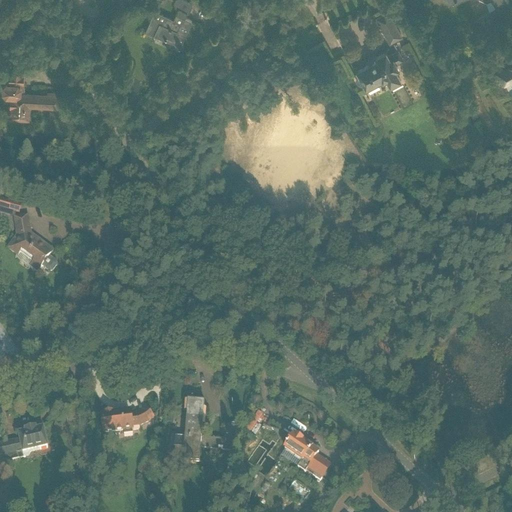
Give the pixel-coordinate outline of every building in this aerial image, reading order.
[(178,8),(173,20),(153,11),(144,32),(154,36),(154,34),(171,41),(170,44),(179,49),(192,19),(184,16),(186,12),(187,12),(191,3),(184,0),(174,0),(173,3),(175,7),(178,8)] [(511,19),(511,1),(511,0),(449,0),(479,0),(486,3),(492,1),(496,8),(475,21),(484,35),(511,19)] [(384,32),(396,26),(388,12),(377,18),(384,32)] [(396,63),(403,60),(398,50),(388,56),(386,52),(376,58),(378,61),(376,62),(371,65),(370,66),(369,65),(357,71),(359,75),(357,77),(356,79),(357,82),(359,84),(361,85),(364,84),(366,88),(378,82),(378,80),(382,78),(383,80),(386,78),(390,86),(401,80),(396,70),(398,69),(396,63)] [(511,65),(496,74),(496,75),(497,75),(502,84),(502,85),(504,84),(511,98),(511,65)] [(10,79),(9,84),(7,84),(4,87),(3,92),(6,95),(11,95),(9,117),(28,119),(29,106),(58,108),(60,93),(48,92),(47,95),(22,93),(24,70),(10,69),(10,79)] [(0,208),(6,210),(9,202),(0,198),(0,208)] [(27,215),(14,218),(16,237),(7,248),(17,255),(19,252),(33,263),(30,266),(37,271),(41,266),(48,271),(51,271),(55,265),(55,262),(48,257),(52,251),(30,234),(27,215)] [(175,436),(174,446),(174,448),(184,448),(183,463),(200,464),(201,450),(236,453),(238,439),(239,428),(237,428),(234,425),(230,426),(228,426),(225,441),(202,439),(205,403),(189,402),(185,437),(175,436)] [(129,413),(101,416),(103,431),(103,433),(123,431),(124,435),(133,434),(132,428),(140,427),(145,424),(153,418),(146,409),(141,412),(137,415),(129,415),(129,413)] [(245,431),(249,434),(263,414),(259,411),(245,431)] [(20,439),(4,443),(7,456),(0,457),(0,458),(1,463),(19,458),(19,459),(24,458),(23,453),(47,448),(42,429),(36,430),(35,428),(24,430),(24,433),(18,435),(20,439)] [(268,432),(247,464),(258,471),(269,455),(272,450),(281,456),(282,456),(286,450),(295,455),(291,462),(307,472),(307,471),(309,469),(309,468),(313,462),(317,456),(317,455),(318,454),(320,452),(302,441),(298,438),(285,430),(286,429),(285,429),(281,435),(270,428),(268,432)] [(307,496),(311,489),(292,479),(289,486),(307,496)]
